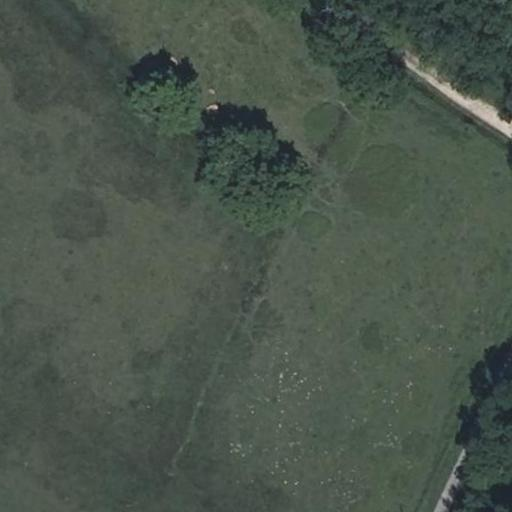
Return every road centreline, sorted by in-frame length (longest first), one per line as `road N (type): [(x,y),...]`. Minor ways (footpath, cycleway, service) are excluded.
road 1 (unclassified): [(346,0),(377,37),(511,123)]
road 2 (residential): [(511,356),(449,511)]
